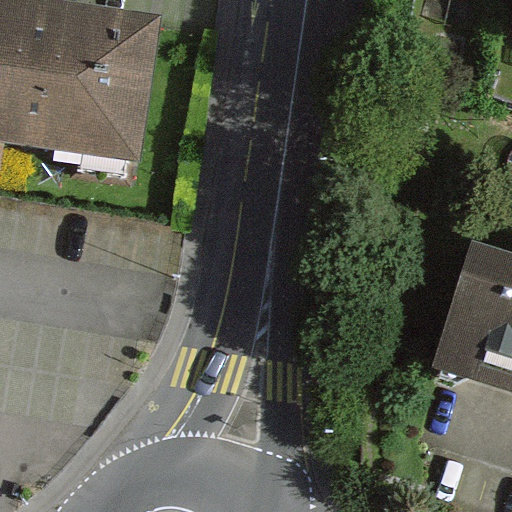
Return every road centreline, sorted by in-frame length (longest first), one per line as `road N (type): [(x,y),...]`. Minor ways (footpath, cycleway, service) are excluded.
road 1 (secondary): [(265,307),(305,0)]
road 2 (secondary): [(274,494),(282,336),(265,307)]
road 3 (secondary): [(265,307),(239,331),(183,467)]
